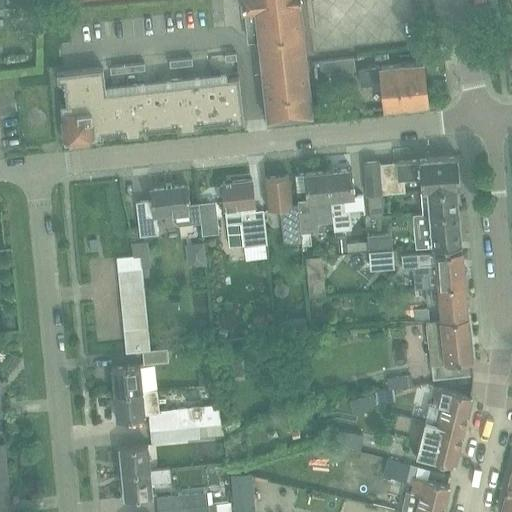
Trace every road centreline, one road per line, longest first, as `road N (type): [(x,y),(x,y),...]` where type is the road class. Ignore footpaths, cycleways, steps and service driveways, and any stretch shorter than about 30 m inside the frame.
road 1 (residential): [(32,168),(487,123)]
road 2 (residential): [(65,511),(32,168)]
road 3 (residential): [(511,343),(487,123)]
road 4 (residential): [(468,511),(511,343)]
road 5 (residential): [(487,123),(454,0)]
